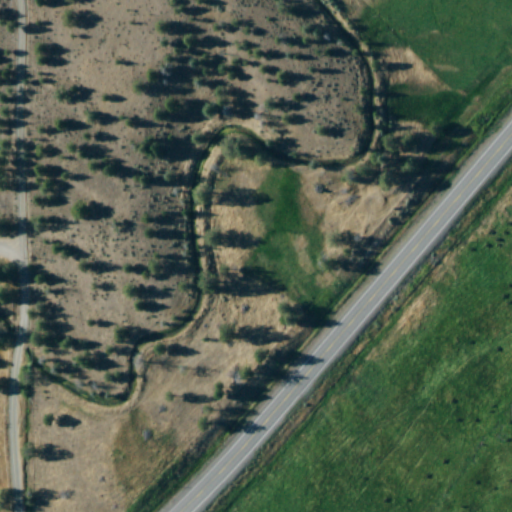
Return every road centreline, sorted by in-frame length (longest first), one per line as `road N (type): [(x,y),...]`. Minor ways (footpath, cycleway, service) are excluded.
road 1 (residential): [(23,511),(21,0)]
road 2 (trunk): [(186,511),(511,142)]
